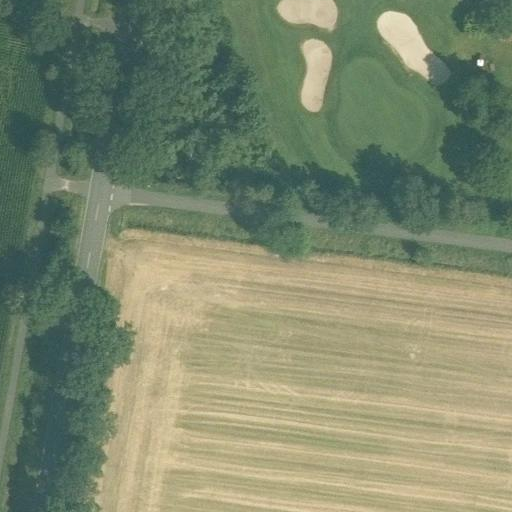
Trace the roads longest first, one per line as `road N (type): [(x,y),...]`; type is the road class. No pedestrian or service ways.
road 1 (unclassified): [(102,197),(511,247)]
road 2 (tertiary): [(102,197),(46,511)]
road 3 (tertiary): [(136,0),(102,197)]
